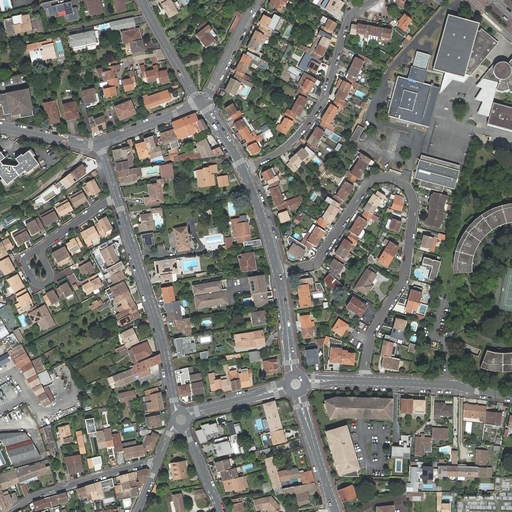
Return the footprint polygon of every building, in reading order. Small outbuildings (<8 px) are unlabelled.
[(87,0),(88,1),(91,15),(104,12),(100,0),(87,0)] [(123,0),(114,0),(116,12),(126,11),(123,0)] [(159,0),(164,9),(166,9),(167,11),(166,12),(169,18),(178,13),(176,9),(177,6),(175,2),(172,2),(171,0),(159,0)] [(287,3),(288,0),(271,0),(269,4),(277,8),(281,10),(285,3),(287,3)] [(342,1),(340,0),(323,0),(320,6),(337,16),(345,2),(342,1)] [(50,2),(42,4),(43,9),(49,8),(51,17),(56,16),(56,13),(66,12),(68,21),(79,19),(77,9),(72,9),(70,3),(51,7),(50,2)] [(230,31),(232,32),(243,11),(236,7),(233,13),(237,16),(230,31)] [(10,17),(3,19),(6,36),(13,35),(12,33),(30,29),(27,14),(26,14),(25,11),(17,13),(17,14),(10,16),(10,17)] [(405,27),(411,19),(404,14),(398,21),(399,22),(397,25),(405,31),(407,28),(405,27)] [(479,22),(448,14),(433,69),(444,72),(464,77),(464,75),(468,76),(470,76),(486,57),(480,52),(485,47),(475,38),(477,30),(479,22)] [(268,32),(270,34),(272,30),(267,27),(271,19),(264,15),(260,23),(261,24),(259,28),(268,32)] [(321,29),(330,34),(332,30),(333,31),(337,23),(323,16),(321,21),(327,24),(325,27),(323,26),(321,29)] [(134,17),(110,22),(112,31),(129,27),(135,26),(134,17)] [(365,34),(367,27),(367,25),(357,24),(357,25),(354,25),(352,35),(356,35),(356,33),(365,34)] [(209,45),(213,41),(215,40),(213,38),(217,35),(209,25),(196,34),(206,47),(209,45)] [(130,42),(142,39),(141,33),(137,34),(136,29),(135,26),(129,27),(130,31),(126,32),(123,33),(123,34),(124,40),(108,44),(109,47),(130,42)] [(379,28),(371,26),(371,27),(367,27),(365,34),(365,37),(368,38),(369,35),(378,36),(379,29),(379,28)] [(268,37),(270,34),(268,32),(259,28),(257,32),(256,31),(252,39),(259,42),(262,44),(266,36),(268,37)] [(391,39),(390,39),(392,30),(383,29),(379,28),(379,29),(378,36),(377,39),(377,41),(390,43),(391,39)] [(480,31),(477,30),(475,38),(485,47),(480,52),(486,57),(498,42),(481,28),(480,31)] [(327,38),(330,34),(321,29),(318,33),(323,36),(319,44),(327,48),(331,40),(327,38)] [(94,31),(70,36),(73,47),(86,44),(87,46),(97,44),(94,31)] [(132,55),(144,52),(144,49),(142,39),(130,42),(132,52),(132,55)] [(249,47),(247,51),(256,56),(259,57),(261,53),(258,51),(256,50),(259,42),(252,39),(248,46),(249,47)] [(53,59),(56,58),(51,40),(38,44),(37,43),(26,46),(28,53),(34,51),(35,54),(33,54),(35,62),(52,58),(53,59)] [(323,56),(327,48),(319,44),(315,51),(313,50),(310,55),(319,59),(321,55),(323,56)] [(244,54),(240,62),(248,66),(252,58),(254,59),(256,56),(247,51),(245,54),(244,54)] [(351,65),(359,69),(364,62),(366,63),(368,58),(359,54),(357,58),(356,57),(351,65)] [(317,63),(319,59),(310,55),(309,58),(312,60),(308,68),(315,73),(320,65),(317,63)] [(511,58),(508,64),(507,64),(507,63),(506,63),(505,62),(504,62),(503,62),(502,62),(501,62),(500,62),(499,62),(498,63),(497,63),(497,64),(496,64),(496,65),(494,64),(481,79),(483,80),(498,84),(499,84),(497,90),(501,91),(503,92),(506,91),(506,92),(510,91),(510,92),(511,91),(511,107),(494,102),(488,124),(511,130),(511,58)] [(237,71),(235,74),(244,79),(246,75),(243,73),(248,66),(240,62),(236,70),(237,71)] [(102,76),(103,81),(106,80),(114,78),(112,70),(118,69),(117,64),(115,64),(110,66),(106,67),(100,68),(101,72),(100,68),(95,70),(97,77),(102,76)] [(156,65),(152,66),(153,70),(155,78),(158,77),(160,82),(169,80),(167,70),(158,72),(156,65)] [(347,78),(355,83),(357,79),(355,78),(359,69),(351,65),(347,74),(349,74),(347,78)] [(147,83),(156,81),(155,78),(153,70),(145,71),(143,66),(139,67),(141,78),(145,77),(147,83)] [(407,79),(397,76),(386,115),(419,125),(428,94),(429,94),(430,94),(431,94),(432,94),(432,93),(433,93),(434,93),(434,92),(435,92),(436,91),(436,90),(436,89),(436,88),(435,88),(434,88),(430,87),(430,85),(421,83),(424,71),(410,67),(407,79)] [(129,79),(122,81),(122,83),(124,91),(133,89),(131,84),(135,83),(132,71),(127,72),(129,79)] [(464,77),(444,72),(439,92),(440,92),(453,78),(464,81),(468,76),(464,75),(464,77)] [(244,79),(235,74),(233,79),(231,78),(225,91),(234,96),(240,83),(243,84),(245,79),(244,79)] [(117,84),(116,78),(114,78),(106,80),(108,87),(103,89),(105,98),(115,96),(113,87),(118,86),(117,84)] [(339,89),(347,93),(351,85),(353,86),(355,83),(347,78),(345,82),(340,79),(336,87),(339,89)] [(297,89),(306,94),(308,90),(310,91),(314,83),(306,79),(302,87),(299,85),(297,89)] [(498,84),(483,80),(479,85),(485,87),(476,97),(484,100),(479,112),(489,115),(498,84)] [(428,94),(419,125),(429,127),(439,87),(430,85),(430,87),(434,88),(435,88),(436,88),(436,89),(436,90),(436,91),(435,92),(434,92),(434,93),(433,93),(432,93),(432,94),(431,94),(430,94),(429,94),(428,94)] [(94,88),(82,91),(83,97),(84,97),(86,104),(96,101),(94,94),(95,94),(94,88)] [(28,89),(7,93),(12,114),(19,113),(20,117),(33,115),(28,89)] [(299,95),(295,102),(303,107),(307,99),(304,97),(306,94),(297,89),(295,93),(299,95)] [(343,107),(345,108),(347,104),(342,101),(347,93),(339,89),(335,97),(336,98),(334,101),(343,107)] [(145,101),(148,109),(172,100),(169,91),(162,94),(162,93),(149,97),(150,99),(145,101)] [(0,106),(2,106),(4,113),(10,112),(11,113),(11,114),(12,114),(7,93),(0,94),(0,106)] [(130,101),(115,107),(120,119),(135,113),(130,101)] [(327,112),(334,117),(338,109),(340,110),(343,107),(334,101),(332,105),(331,104),(330,107),(327,112)] [(54,102),(43,104),(48,124),(59,122),(54,102)] [(74,102),(62,105),(66,120),(79,117),(74,102)] [(287,108),(285,112),(293,117),(296,113),(298,115),(303,107),(295,102),(290,110),(287,108)] [(234,119),(242,113),(240,110),(237,111),(233,104),(225,109),(230,116),(232,115),(234,119)] [(293,117),(285,112),(283,116),(285,117),(281,125),(279,124),(277,128),(286,133),(293,122),(291,121),(293,117)] [(330,129),(333,132),(336,128),(329,124),(334,117),(327,112),(322,119),(324,121),(321,124),(330,129)] [(244,117),(242,113),(234,119),(236,122),(234,124),(239,131),(246,126),(249,125),(244,117)] [(195,133),(207,128),(191,134),(190,128),(194,127),(192,121),(197,119),(195,114),(193,115),(181,119),(187,136),(195,133)] [(95,123),(90,125),(92,133),(106,128),(106,124),(104,116),(95,119),(94,120),(95,123)] [(178,139),(187,136),(181,119),(171,123),(173,127),(178,139)] [(191,134),(207,128),(201,120),(198,121),(197,119),(192,121),(194,127),(190,128),(191,134)] [(263,132),(269,128),(266,124),(260,128),(263,132)] [(330,129),(321,124),(319,127),(317,126),(312,135),(320,139),(325,131),(327,133),(330,129)] [(251,134),(246,126),(239,131),(243,139),(246,137),(248,141),(259,134),(256,131),(251,134)] [(170,142),(172,142),(178,139),(173,127),(169,128),(168,130),(168,131),(166,132),(162,133),(161,137),(164,145),(166,144),(167,144),(170,142)] [(355,146),(364,130),(358,127),(349,142),(355,146)] [(364,131),(360,138),(364,141),(368,134),(364,131)] [(261,133),(259,134),(248,141),(250,145),(248,146),(253,154),(260,149),(256,142),(259,140),(259,139),(263,137),(261,133)] [(315,147),(320,139),(312,135),(308,142),(309,143),(307,146),(314,153),(318,149),(315,147)] [(151,136),(143,139),(144,143),(149,156),(149,158),(162,154),(159,146),(155,148),(151,136)] [(180,154),(181,161),(200,159),(223,154),(218,147),(209,150),(204,138),(195,142),(199,151),(180,154)] [(131,139),(127,141),(129,146),(130,147),(132,152),(132,153),(134,157),(136,157),(131,139)] [(179,147),(178,139),(172,142),(170,142),(173,149),(179,147)] [(149,156),(144,143),(135,145),(139,159),(149,156)] [(113,150),(114,159),(123,158),(126,157),(128,156),(129,155),(131,154),(132,153),(132,152),(130,147),(129,146),(122,148),(123,149),(121,149),(113,150)] [(295,154),(301,161),(308,155),(310,157),(314,153),(307,146),(304,150),(302,148),(295,154)] [(0,175),(2,179),(7,185),(13,181),(19,176),(25,171),(27,173),(39,164),(34,157),(29,151),(23,155),(22,154),(16,159),(19,162),(19,163),(15,166),(3,165),(1,161),(2,160),(5,157),(1,151),(0,151),(0,175)] [(365,162),(367,159),(358,153),(356,157),(359,159),(354,167),(362,172),(367,164),(365,162)] [(129,170),(134,169),(131,154),(129,155),(128,156),(126,157),(123,158),(114,159),(116,172),(117,172),(129,170)] [(295,166),(301,161),(295,154),(289,159),(291,161),(287,164),(294,171),(297,168),(295,166)] [(419,160),(414,179),(420,180),(419,187),(442,193),(444,187),(454,190),(459,172),(457,171),(458,166),(451,164),(450,166),(446,165),(447,164),(437,161),(437,162),(432,161),(433,159),(427,157),(425,162),(420,160),(419,160)] [(55,185),(56,187),(57,188),(66,182),(69,179),(71,182),(68,184),(69,186),(84,175),(82,172),(85,169),(81,164),(55,185)] [(163,179),(169,178),(174,177),(172,164),(160,166),(162,179),(163,179)] [(98,169),(97,165),(86,171),(87,174),(98,169)] [(199,179),(200,188),(211,186),(210,175),(208,175),(208,173),(214,173),(216,171),(215,165),(208,166),(209,168),(202,169),(202,170),(196,171),(197,179),(199,179)] [(357,179),(362,172),(354,167),(350,174),(346,172),(344,176),(353,181),(355,178),(357,179)] [(137,177),(136,168),(134,169),(129,170),(117,172),(119,183),(138,180),(137,177)] [(269,181),(270,184),(279,181),(278,178),(275,178),(272,170),(264,173),(267,181),(269,181)] [(226,176),(217,178),(218,188),(228,187),(226,176)] [(345,182),(340,189),(348,194),(353,187),(350,185),(353,181),(344,176),(342,180),(345,182)] [(163,179),(162,179),(157,180),(158,184),(150,185),(152,198),(145,199),(146,205),(162,202),(159,184),(164,184),(163,179)] [(100,191),(94,180),(86,184),(87,186),(84,188),(88,196),(92,194),(92,196),(100,191)] [(269,189),(272,197),(281,194),(278,186),(280,185),(279,181),(270,184),(271,188),(269,189)] [(332,195),(330,198),(338,204),(341,200),(343,202),(348,194),(340,189),(335,197),(332,195)] [(88,200),(82,190),(69,197),(75,207),(81,204),(80,203),(82,202),(83,203),(88,200)] [(368,202),(376,207),(380,199),(384,201),(386,198),(377,192),(375,196),(373,195),(368,202)] [(281,194),(272,197),(275,206),(278,205),(278,209),(298,202),(303,200),(301,195),(284,202),(281,194)] [(402,197),(396,195),(392,208),(401,211),(403,203),(400,202),(402,197)] [(444,201),(430,197),(429,204),(430,204),(429,208),(428,212),(429,213),(428,217),(427,221),(425,221),(424,225),(438,228),(439,225),(441,223),(442,221),(443,218),(442,216),(443,212),(443,210),(442,208),(443,204),(444,201)] [(330,204),(326,211),(334,216),(338,209),(336,207),(338,204),(330,198),(327,202),(330,204)] [(73,210),(67,199),(54,206),(60,216),(66,213),(65,212),(67,211),(67,212),(73,210)] [(298,202),(278,209),(280,213),(278,214),(281,223),(290,220),(287,211),(299,206),(298,202)] [(372,220),(377,224),(380,218),(372,213),(376,207),(368,202),(363,210),(365,211),(363,215),(372,220)] [(489,350),(482,368),(483,368),(484,368),(486,369),(488,370),(491,370),(492,370),(494,371),(497,371),(499,371),(503,371),(505,372),(508,371),(511,371),(511,203),(509,204),(507,204),(506,204),(504,204),(502,205),(501,205),(499,206),(498,206),(496,207),(495,207),(493,208),(491,209),(489,210),(487,211),(485,212),(483,213),(481,214),(480,216),(477,218),(475,220),(472,222),(471,223),(469,225),(468,227),(466,229),(465,231),(464,233),(462,234),(462,236),(461,237),(460,239),(459,241),(458,243),(457,244),(457,246),(456,247),(456,248),(455,250),(455,252),(454,254),(454,256),(454,257),(453,259),(453,261),(453,262),(453,265),(453,267),(453,268),(453,270),(453,273),(453,274),(473,272),(473,271),(473,269),(473,268),(473,267),(473,265),(473,264),(473,263),(473,261),(473,260),(473,259),(474,258),(474,257),(474,255),(475,255),(475,254),(475,253),(476,252),(476,251),(476,249),(477,249),(477,247),(478,246),(479,245),(479,244),(480,243),(481,242),(481,241),(482,240),(484,238),(485,236),(486,236),(487,235),(488,234),(489,232),(491,231),(492,230),(493,229),(494,229),(496,228),(497,227),(499,226),(500,226),(502,225),(503,224),(505,224),(507,223),(508,223),(510,222),(511,222),(511,352),(509,353),(506,353),(504,353),(501,353),(499,352),(496,352),(493,351),(490,350),(489,350)] [(58,219),(53,209),(39,216),(45,226),(51,223),(50,221),(52,220),(52,222),(58,219)] [(407,219),(407,214),(394,210),(392,213),(397,215),(407,219)] [(334,216),(326,211),(321,219),(318,217),(315,221),(324,226),(326,222),(329,224),(334,216)] [(154,229),(151,213),(140,215),(141,223),(137,224),(137,231),(154,229)] [(372,220),(363,215),(360,219),(358,217),(353,224),(361,229),(366,222),(369,224),(372,220)] [(98,222),(95,224),(102,237),(106,235),(104,233),(111,229),(105,216),(101,218),(102,219),(98,221),(98,222)] [(45,230),(38,218),(26,225),(32,236),(37,234),(36,233),(39,231),(40,232),(45,230)] [(401,223),(393,219),(389,228),(398,232),(401,223)] [(240,220),(232,221),(233,224),(234,237),(237,237),(250,235),(248,222),(240,223),(240,220)] [(324,226),(315,221),(313,224),(316,227),(311,234),(319,239),(324,232),(322,230),(324,226)] [(357,237),(361,229),(353,224),(349,232),(351,233),(349,237),(357,243),(360,239),(357,237)] [(95,225),(82,232),(89,246),(94,243),(92,240),(100,236),(95,225)] [(30,239),(24,228),(12,235),(17,245),(23,242),(23,241),(25,240),(25,241),(30,239)] [(177,245),(188,244),(186,229),(175,230),(177,245)] [(153,237),(152,233),(141,235),(142,239),(144,239),(145,246),(152,245),(151,238),(153,237)] [(303,239),(301,243),(310,248),(312,245),(314,246),(319,239),(311,234),(307,241),(303,239)] [(69,242),(65,244),(70,253),(75,251),(74,249),(78,247),(77,246),(81,244),(76,235),(73,237),(72,237),(68,239),(68,240),(69,242)] [(431,238),(423,236),(420,246),(428,248),(429,248),(432,238),(431,238)] [(432,236),(431,238),(432,238),(429,248),(428,248),(428,249),(432,251),(436,238),(432,236)] [(0,258),(7,254),(4,249),(4,248),(7,246),(8,247),(12,245),(7,237),(0,240),(0,258)] [(145,246),(144,239),(142,239),(143,248),(154,246),(153,237),(151,238),(152,245),(145,246)] [(355,246),(357,243),(349,237),(346,241),(344,240),(339,247),(347,252),(351,245),(355,246)] [(393,256),(399,247),(386,239),(384,243),(388,246),(384,251),(393,256)] [(304,251),(293,243),(288,252),(299,259),(304,251)] [(106,262),(109,268),(119,262),(117,257),(115,254),(116,254),(114,250),(117,249),(114,244),(100,251),(106,262)] [(68,254),(64,247),(59,249),(60,250),(57,252),(57,251),(52,253),(59,266),(71,260),(71,259),(68,254)] [(350,254),(347,252),(339,247),(334,255),(336,256),(334,260),(343,265),(345,262),(342,259),(344,256),(348,258),(350,254)] [(393,256),(384,251),(379,260),(387,266),(388,264),(392,257),(393,256)] [(253,253),(239,255),(242,271),(255,269),(253,253)] [(373,257),(370,255),(367,259),(367,261),(373,264),(374,263),(376,260),(372,258),(373,257)] [(0,261),(0,271),(3,276),(13,270),(10,265),(9,265),(8,263),(9,263),(6,258),(0,261)] [(86,258),(77,263),(79,267),(78,267),(82,275),(87,272),(92,269),(86,258)] [(161,283),(172,281),(171,274),(176,273),(175,269),(177,269),(176,258),(168,259),(169,265),(163,266),(163,260),(154,261),(156,270),(159,270),(160,275),(161,283)] [(435,281),(440,262),(424,258),(422,264),(432,267),(431,269),(428,280),(435,281)] [(334,279),(343,265),(334,260),(329,267),(332,269),(329,273),(330,274),(334,279)] [(121,270),(109,277),(113,283),(108,285),(110,288),(115,285),(114,284),(126,278),(121,270)] [(376,275),(367,270),(355,288),(366,295),(372,286),(370,284),(376,275)] [(97,274),(88,279),(90,281),(90,283),(88,284),(86,283),(82,285),(86,293),(93,290),(98,288),(103,285),(97,274)] [(264,274),(248,276),(251,294),(267,292),(264,274)] [(341,285),(334,279),(330,274),(324,281),(328,286),(327,287),(332,292),(337,287),(338,288),(341,285)] [(17,280),(18,279),(16,275),(5,281),(12,293),(22,287),(19,281),(18,282),(17,280)] [(220,280),(192,285),(196,308),(228,303),(226,289),(222,289),(220,280)] [(112,293),(115,298),(128,291),(123,281),(110,288),(107,289),(105,290),(108,295),(112,293)] [(56,289),(62,299),(72,294),(66,282),(61,285),(62,286),(60,287),(56,289)] [(299,295),(309,293),(308,285),(297,286),(299,295)] [(418,302),(422,288),(414,286),(413,290),(411,290),(409,300),(418,302)] [(164,303),(174,301),(171,287),(161,289),(164,303)] [(31,304),(24,290),(15,295),(17,298),(15,299),(18,304),(20,307),(21,309),(26,306),(31,304)] [(42,297),(47,306),(51,304),(52,305),(59,301),(53,290),(47,292),(48,294),(46,295),(42,297)] [(128,291),(115,298),(114,298),(116,302),(120,300),(123,305),(125,310),(135,305),(128,291)] [(268,304),(266,292),(254,294),(256,306),(268,304)] [(311,305),(309,293),(299,295),(300,307),(303,306),(304,307),(308,306),(311,305)] [(366,307),(353,298),(347,308),(360,316),(366,307)] [(418,302),(409,300),(406,311),(412,312),(412,309),(415,310),(418,302)] [(92,311),(102,305),(100,301),(90,308),(92,311)] [(181,319),(177,301),(174,301),(163,303),(165,312),(166,312),(167,316),(165,317),(165,321),(172,320),(173,320),(181,319)] [(100,311),(109,305),(107,302),(98,308),(100,311)] [(138,310),(135,305),(125,310),(121,312),(120,313),(123,318),(119,320),(122,326),(140,316),(137,310),(138,310)] [(37,309),(35,306),(26,311),(33,323),(49,315),(44,306),(41,307),(41,309),(38,310),(37,309)] [(252,322),(252,326),(266,324),(265,318),(264,318),(263,316),(265,316),(264,310),(250,312),(251,316),(250,318),(250,321),(252,322)] [(23,315),(19,317),(24,327),(28,325),(23,315)] [(54,324),(49,315),(37,321),(43,330),(54,324)] [(302,327),(314,326),(314,322),(310,322),(309,316),(301,317),(302,327)] [(0,317),(0,338),(9,334),(0,317)] [(190,336),(188,318),(181,319),(173,320),(174,324),(176,324),(177,333),(185,331),(185,337),(190,336)] [(347,324),(339,319),(333,329),(336,331),(335,333),(342,337),(345,332),(344,331),(347,324)] [(396,319),(393,328),(403,331),(405,321),(396,319)] [(315,330),(314,326),(302,327),(303,338),(312,337),(312,330),(315,330)] [(403,340),(406,332),(403,331),(393,328),(391,337),(403,340)] [(17,329),(14,331),(19,341),(23,339),(20,331),(19,332),(17,329)] [(133,329),(123,333),(127,342),(125,343),(125,345),(115,350),(116,352),(138,342),(133,329)] [(14,333),(5,337),(11,348),(19,344),(14,333)] [(249,335),(249,333),(234,335),(236,348),(264,344),(263,334),(258,335),(258,334),(249,335)] [(190,336),(175,339),(178,358),(185,356),(184,344),(191,343),(190,336)] [(146,343),(132,349),(136,360),(151,354),(146,343)] [(23,348),(21,345),(8,351),(9,354),(11,358),(15,368),(21,365),(43,406),(51,402),(43,387),(37,375),(30,361),(23,348)] [(380,356),(383,356),(390,358),(392,347),(383,345),(380,356)] [(341,351),(342,349),(331,348),(330,350),(329,362),(340,363),(341,351)] [(134,364),(137,363),(136,360),(132,349),(128,350),(134,364)] [(319,349),(307,350),(308,364),(320,363),(319,349)] [(257,351),(249,352),(250,362),(259,360),(257,351)] [(341,351),(340,363),(353,364),(354,355),(346,354),(346,352),(341,351)] [(6,356),(0,359),(0,365),(9,360),(11,358),(9,354),(6,356)] [(130,369),(134,380),(147,376),(149,375),(147,367),(158,363),(161,362),(159,354),(156,355),(137,363),(134,364),(131,366),(132,369),(130,369)] [(189,364),(187,356),(185,356),(178,358),(177,358),(179,366),(189,364)] [(396,368),(398,359),(390,358),(383,356),(381,365),(396,368)] [(40,357),(31,361),(37,374),(46,370),(40,357)] [(277,359),(263,361),(265,373),(276,372),(275,368),(277,368),(276,364),(277,364),(277,359)] [(190,379),(188,368),(182,369),(183,373),(179,374),(182,386),(185,385),(185,380),(190,379)] [(116,387),(134,380),(130,369),(113,376),(115,382),(116,386),(116,387)] [(46,370),(37,375),(41,384),(51,380),(46,370)] [(229,375),(231,389),(240,387),(237,374),(237,373),(236,373),(235,371),(234,370),(231,371),(229,373),(230,374),(228,374),(229,375)] [(238,371),(240,387),(249,386),(248,378),(247,372),(247,370),(238,371)] [(191,384),(193,383),(195,394),(205,392),(203,381),(201,373),(190,375),(190,376),(191,381),(191,384)] [(217,388),(221,387),(219,379),(215,380),(215,378),(214,374),(208,374),(211,390),(217,389),(217,388)] [(222,390),(231,389),(229,375),(228,374),(227,375),(227,376),(220,377),(220,379),(219,379),(221,387),(222,387),(222,390)] [(178,386),(180,397),(191,395),(189,385),(185,385),(182,386),(178,386)] [(120,394),(122,402),(132,400),(137,399),(135,390),(120,394)] [(163,409),(160,393),(159,393),(149,395),(148,396),(143,397),(144,401),(147,401),(150,400),(153,409),(150,410),(150,411),(163,409)] [(331,399),(325,401),(330,419),(340,416),(342,416),(342,418),(354,418),(358,420),(358,416),(361,417),(365,417),(365,420),(369,419),(384,420),(384,417),(392,418),(392,411),(392,404),(392,402),(385,402),(385,401),(377,401),(377,399),(369,399),(369,401),(362,401),(354,400),(355,398),(347,398),(347,399),(341,399),(341,400),(331,399)] [(425,401),(401,400),(401,413),(424,415),(425,401)] [(282,429),(275,401),(263,404),(270,433),(282,429)] [(443,405),(434,404),(434,416),(451,416),(451,408),(443,407),(443,405)] [(463,405),(463,418),(467,418),(467,416),(477,417),(485,418),(486,412),(486,407),(463,405)] [(501,414),(486,412),(485,418),(484,422),(491,422),(491,424),(499,425),(501,414)] [(159,415),(148,417),(150,426),(147,426),(147,428),(161,426),(159,415)] [(94,418),(85,420),(88,434),(96,432),(94,418)] [(205,434),(217,431),(215,424),(208,426),(208,425),(201,426),(202,430),(194,432),(200,444),(207,442),(205,434)] [(51,427),(50,425),(41,429),(39,430),(42,440),(46,439),(48,450),(52,449),(54,455),(57,455),(54,440),(53,440),(53,439),(50,428),(51,427)] [(64,439),(65,442),(72,441),(68,425),(59,427),(62,439),(64,439)] [(345,427),(327,432),(330,442),(329,442),(331,449),(333,449),(337,461),(334,462),(336,469),(338,469),(340,476),(339,477),(358,477),(357,472),(358,472),(355,463),(357,462),(355,456),(354,456),(351,444),(352,443),(350,437),(348,437),(345,427)] [(416,438),(415,456),(425,457),(425,448),(432,448),(432,440),(447,440),(448,429),(432,428),(432,438),(416,438)] [(285,442),(282,429),(270,433),(273,445),(285,442)] [(114,446),(112,434),(111,430),(104,431),(107,447),(114,446)] [(100,435),(97,436),(99,448),(107,447),(104,431),(100,431),(100,435)] [(1,433),(0,433),(0,440),(5,447),(31,439),(25,432),(1,433)] [(76,433),(78,445),(79,454),(85,453),(81,432),(76,433)] [(121,444),(121,443),(119,433),(112,434),(114,446),(115,451),(123,450),(121,444)] [(144,446),(142,446),(144,453),(149,450),(152,451),(157,435),(152,434),(150,438),(147,437),(144,446)] [(407,435),(400,435),(399,446),(390,446),(390,456),(402,457),(402,453),(409,453),(409,447),(407,447),(407,435)] [(31,439),(5,447),(12,464),(40,456),(31,439)] [(134,440),(121,443),(121,444),(123,450),(125,460),(144,456),(144,453),(142,446),(142,444),(136,445),(134,440)] [(227,441),(215,445),(218,455),(230,452),(227,441)] [(476,467),(458,466),(457,477),(486,477),(486,468),(487,449),(476,449),(476,467)] [(452,466),(446,466),(446,476),(457,477),(458,466),(458,451),(452,451),(452,466)] [(79,454),(73,456),(75,471),(79,470),(79,472),(83,471),(79,454)] [(72,475),(76,474),(75,473),(75,471),(73,456),(64,458),(68,473),(71,472),(72,475)] [(300,476),(299,474),(298,471),(297,469),(277,473),(273,457),(267,458),(274,491),(280,489),(281,489),(279,481),(300,476)] [(275,457),(273,457),(277,473),(297,469),(297,466),(278,470),(275,457)] [(229,459),(214,463),(217,472),(219,471),(231,469),(229,459)] [(185,461),(172,463),(174,479),(187,477),(185,461)] [(43,464),(43,462),(28,467),(29,472),(36,470),(38,477),(40,476),(39,475),(46,472),(47,474),(47,475),(51,473),(49,466),(44,467),(43,464)] [(437,476),(446,476),(446,466),(446,462),(439,462),(438,462),(438,466),(438,470),(432,469),(432,468),(423,467),(423,470),(418,469),(418,468),(412,468),(411,479),(417,479),(418,475),(423,475),(424,478),(425,479),(425,480),(431,480),(431,475),(433,474),(436,474),(437,475),(437,476)] [(28,467),(21,469),(25,480),(36,476),(37,477),(38,477),(36,470),(29,472),(28,467)] [(231,469),(219,471),(221,481),(223,480),(225,480),(237,477),(235,468),(231,469)] [(18,475),(16,476),(19,482),(25,480),(21,469),(16,470),(18,475)] [(139,484),(144,484),(148,472),(147,469),(137,472),(139,482),(136,482),(137,488),(140,488),(139,484)] [(298,471),(299,474),(303,485),(307,484),(314,482),(311,471),(303,472),(303,471),(302,470),(298,471)] [(14,471),(4,474),(0,475),(0,485),(1,489),(19,482),(16,476),(14,471)] [(121,484),(130,482),(129,480),(135,479),(134,472),(119,476),(121,484)] [(227,485),(229,491),(238,489),(238,491),(244,489),(244,488),(248,488),(247,483),(243,484),(242,476),(237,477),(225,480),(226,485),(227,485)] [(118,500),(139,495),(137,488),(136,482),(135,479),(129,480),(130,482),(131,489),(122,491),(123,493),(117,494),(116,495),(117,500),(118,500)] [(92,499),(92,500),(104,497),(100,482),(84,487),(86,493),(90,493),(92,499)] [(121,486),(122,491),(131,489),(130,482),(121,484),(121,486)] [(316,489),(314,482),(307,484),(308,491),(316,489)] [(20,486),(24,496),(28,494),(24,484),(20,486)] [(263,486),(264,493),(271,491),(269,484),(263,486)] [(297,504),(309,502),(307,491),(308,491),(307,484),(305,484),(303,485),(302,485),(293,487),(281,489),(280,489),(281,493),(294,490),(295,494),(297,504)] [(122,491),(121,486),(114,487),(116,495),(117,494),(123,493),(122,491)] [(342,503),(343,502),(356,497),(352,486),(338,491),(337,491),(342,503)] [(84,487),(76,489),(80,502),(90,499),(92,499),(90,493),(86,493),(84,487)] [(2,492),(1,489),(0,489),(0,503),(3,511),(9,508),(4,496),(2,492)] [(195,499),(206,497),(203,489),(193,491),(195,499)] [(67,501),(65,493),(48,497),(50,506),(67,501)] [(4,496),(9,508),(13,504),(11,497),(10,495),(10,494),(4,496)] [(174,511),(184,511),(181,494),(172,495),(174,511)] [(271,496),(254,499),(257,510),(267,508),(270,511),(273,511),(280,507),(271,496)] [(50,506),(48,497),(35,501),(32,503),(35,511),(50,506)] [(241,497),(232,499),(234,511),(243,511),(241,503),(243,503),(242,497),(241,497)] [(442,509),(442,511),(441,511),(450,511),(451,505),(443,505),(442,503),(438,502),(438,509),(442,509)]
